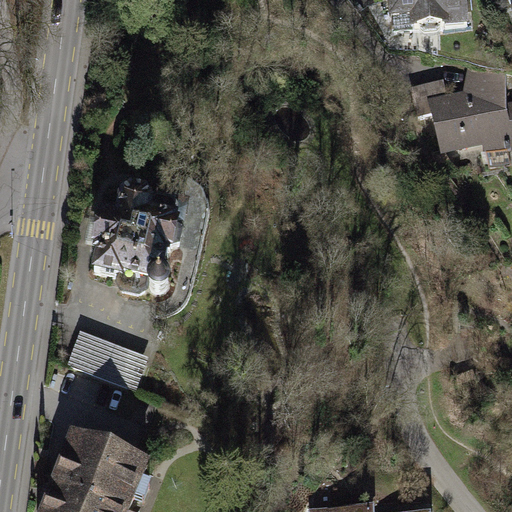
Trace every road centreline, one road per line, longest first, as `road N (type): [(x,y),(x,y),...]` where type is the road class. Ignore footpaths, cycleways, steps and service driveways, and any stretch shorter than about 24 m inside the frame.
road 1 (tertiary): [(45,160),(0,496)]
road 2 (residential): [(430,341),(415,349),(397,380),(398,416),(466,511)]
road 3 (residential): [(0,12),(16,78),(12,128),(45,160)]
road 4 (tertiary): [(67,0),(45,160)]
